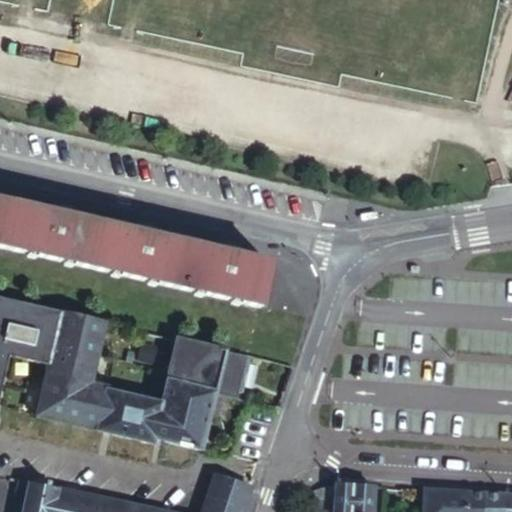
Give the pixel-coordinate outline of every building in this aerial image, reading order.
[(0,239),(6,241),(16,203),(0,198),(0,239)] [(50,200),(48,211),(67,215),(70,204),(50,200)] [(87,262),(97,221),(67,215),(48,211),(16,203),(6,241),(87,262)] [(133,220),(130,230),(150,235),(152,224),(133,220)] [(171,282),(181,242),(150,235),(130,230),(97,221),(87,262),(171,282)] [(216,239),(213,250),(232,254),(235,244),(216,239)] [(181,242),(171,282),(254,302),(264,262),(232,254),(213,250),(181,242)] [(51,358),(61,310),(0,295),(0,387),(9,349),(51,358)] [(218,386),(168,373),(163,398),(143,393),(144,386),(124,381),(122,388),(107,384),(109,380),(91,375),(103,320),(61,310),(51,358),(43,395),(41,401),(39,413),(153,440),(154,435),(158,436),(160,432),(204,443),(218,386)] [(218,386),(239,392),(246,352),(176,334),(168,373),(218,386)] [(243,511),(253,483),(216,471),(201,511),(195,511),(32,477),(25,511),(243,511)] [(334,511),(337,483),(309,492),(307,511),(334,511)] [(375,511),(378,484),(337,483),(334,511),(375,511)] [(466,511),(467,490),(449,489),(447,511),(466,511)] [(485,511),(487,491),(467,490),(466,511),(485,511)] [(505,511),(507,493),(487,491),(485,511),(505,511)]
